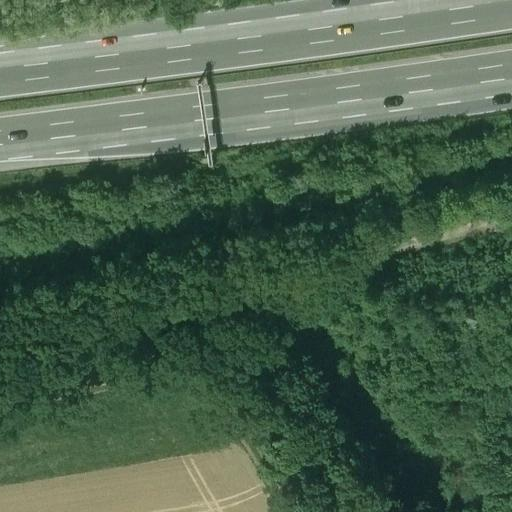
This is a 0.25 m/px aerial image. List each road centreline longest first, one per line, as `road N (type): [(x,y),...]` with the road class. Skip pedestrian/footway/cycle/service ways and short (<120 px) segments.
road 1 (motorway): [(0,143),(511,70)]
road 2 (motorway): [(511,6),(0,76)]
road 3 (track): [(283,511),(198,393),(0,420)]
road 4 (track): [(0,339),(290,280)]
road 5 (track): [(290,280),(511,223)]
